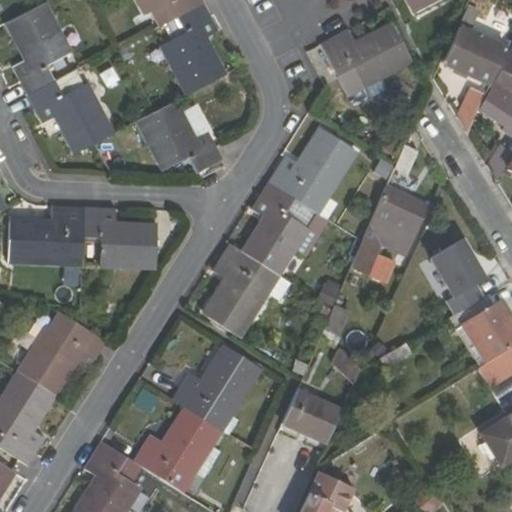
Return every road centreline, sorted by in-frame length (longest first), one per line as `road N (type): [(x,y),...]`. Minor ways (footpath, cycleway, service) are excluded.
road 1 (residential): [(39,511),(223,209)]
road 2 (residential): [(0,120),(33,184),(192,190),(223,209)]
road 3 (residential): [(223,209),(278,120),(238,39)]
road 4 (residential): [(511,237),(424,97)]
